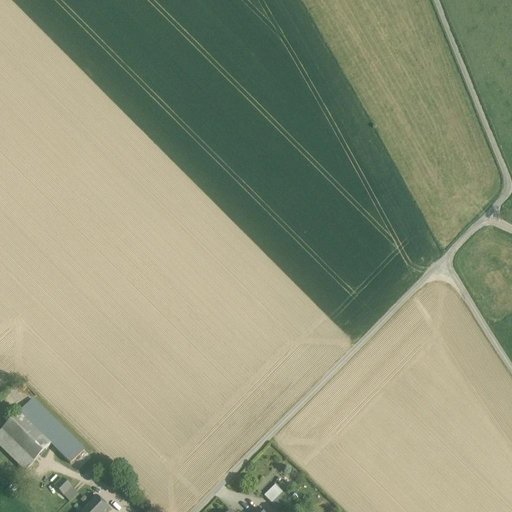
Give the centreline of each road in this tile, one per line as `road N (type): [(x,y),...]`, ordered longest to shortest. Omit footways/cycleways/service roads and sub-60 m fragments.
road 1 (track): [(511,359),(446,260),(509,186),(436,0)]
road 2 (unclassified): [(195,511),(446,260)]
